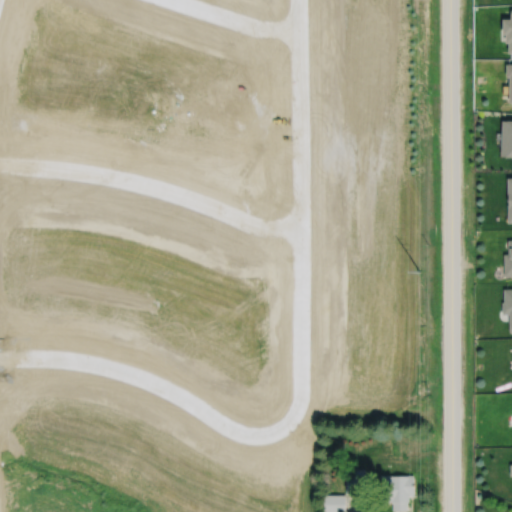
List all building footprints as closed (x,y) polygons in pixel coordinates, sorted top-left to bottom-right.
[(502,17),(502,32),(505,32),(505,40),(508,40),(508,51),(511,51),(511,8),(511,17),(502,17)] [(511,119),(502,119),(501,155),(511,155),(511,119)] [(503,253),(504,275),(511,275),(511,239),(507,240),(508,253),(503,253)] [(511,287),(503,288),(504,302),(502,302),(502,314),(509,313),(509,332),(511,331),(511,287)] [(346,467),(346,492),(364,492),(365,467),(346,467)] [(380,473),(380,500),(392,500),(392,508),(407,508),(407,499),(408,499),(408,493),(413,493),(413,473),(380,473)] [(324,510),(324,492),(345,492),(345,510),(324,510)]
